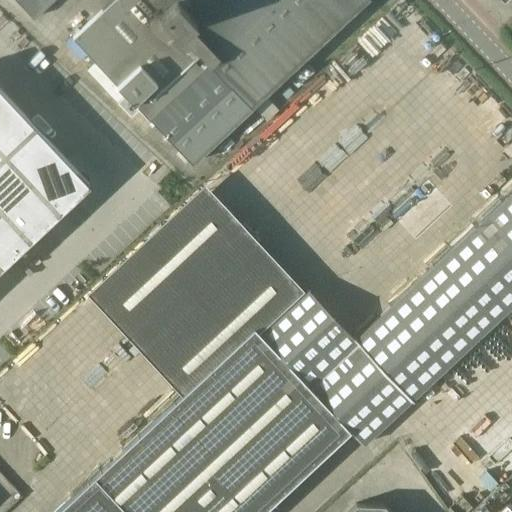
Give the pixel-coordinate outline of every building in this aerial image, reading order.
[(14,0),(32,19),(52,0),(14,0)] [(193,164),(252,108),(366,0),(111,0),(72,37),(116,84),(150,120),(150,119),(193,164)] [(389,15),(354,42),(366,57),(401,30),(389,15)] [(445,56),(432,74),(469,102),(482,84),(445,56)] [(0,90),(0,266),(88,183),(0,90)] [(366,127),(382,113),(375,105),(359,119),(366,127)] [(337,141),(349,152),(365,134),(353,123),(337,141)] [(361,439),(511,298),(511,189),(352,340),(202,181),(191,190),(88,288),(182,388),(50,511),(256,511),(349,426),(361,439)] [(353,239),(362,249),(380,234),(371,224),(353,239)] [(417,466),(427,457),(413,441),(403,450),(417,466)] [(477,478),(489,489),(497,479),(484,469),(477,478)] [(391,511),(383,504),(355,503),(345,511),(391,511)]
